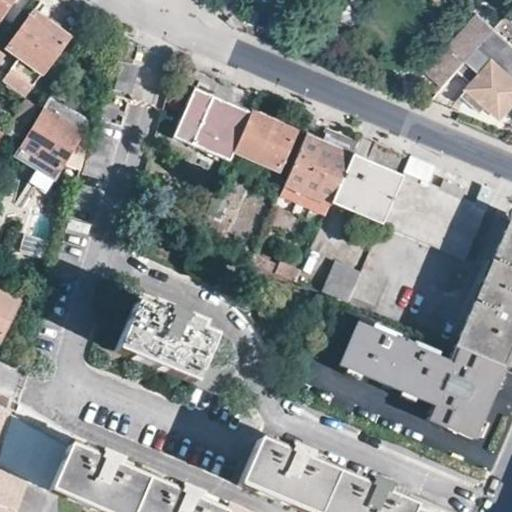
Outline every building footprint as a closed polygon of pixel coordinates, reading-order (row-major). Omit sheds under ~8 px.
[(0,0),(0,19),(13,0),(0,0)] [(48,17),(35,8),(7,49),(19,57),(1,80),(24,95),(68,38),(44,22),(48,17)] [(511,41),(478,10),(448,42),(467,60),(481,73),(467,88),(486,106),(501,120),(511,108),(511,41)] [(448,42),(424,68),(443,86),(467,60),(448,42)] [(132,65),(120,62),(113,89),(128,93),(136,66),(132,65)] [(248,110),(193,87),(173,138),(226,161),(231,150),(248,110)] [(486,106),(467,88),(462,95),(481,111),(486,106)] [(52,97),(46,107),(84,131),(89,121),(52,97)] [(39,105),(28,99),(23,107),(33,113),(39,105)] [(33,113),(23,107),(9,128),(20,136),(33,113)] [(91,136),(46,107),(17,156),(55,178),(71,149),(85,156),(91,136)] [(296,130),(248,110),(231,150),(279,170),(296,130)] [(319,145),(302,137),(274,204),(319,223),(328,203),(347,157),(342,155),(347,144),(336,139),(335,143),(322,138),(319,145)] [(401,172),(429,184),(437,162),(427,157),(419,154),(417,159),(409,155),(401,172)] [(399,178),(347,157),(328,203),(380,225),(399,178)] [(401,172),(399,178),(380,225),(463,259),(492,190),(479,185),(471,202),(460,197),(437,187),(429,184),(401,172)] [(442,177),(437,187),(460,197),(465,187),(460,185),(448,180),(442,177)] [(456,350),(501,369),(511,342),(511,220),(507,218),(453,348),(456,350)] [(277,266),(252,255),(249,262),(295,281),(300,272),(279,263),(277,266)] [(387,281),(362,269),(354,288),(351,295),(376,306),(387,281)] [(354,288),(333,278),(326,294),(347,303),(351,295),(354,288)] [(0,338),(17,303),(0,294),(0,338)] [(153,316),(130,306),(113,350),(221,396),(240,353),(220,345),(222,337),(157,308),(153,316)] [(450,365),(356,324),(340,366),(432,406),(427,418),(471,438),(482,413),(501,369),(456,350),(450,365)] [(0,446),(10,414),(0,409),(0,446)] [(46,490),(62,443),(10,414),(0,446),(0,511),(13,511),(24,480),(46,490)] [(278,447),(257,438),(237,484),(304,511),(430,511),(392,496),(395,490),(360,475),(356,481),(314,462),(317,456),(281,440),(278,447)] [(86,454),(62,443),(46,490),(95,511),(249,511),(229,503),(225,511),(223,511),(205,504),(207,499),(169,484),(168,489),(125,470),(127,465),(88,448),(86,454)]
